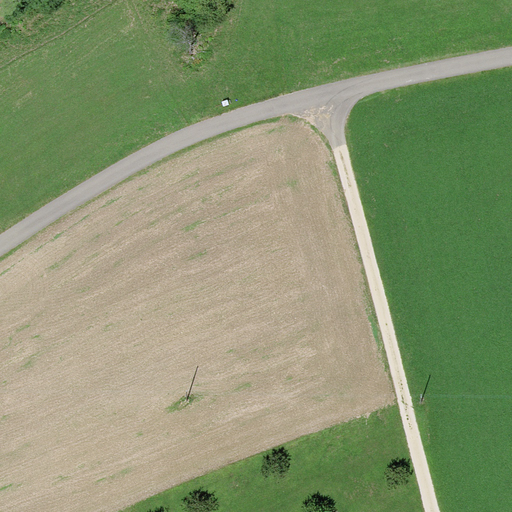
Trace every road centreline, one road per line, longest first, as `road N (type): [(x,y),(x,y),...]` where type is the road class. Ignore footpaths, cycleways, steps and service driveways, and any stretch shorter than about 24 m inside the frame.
road 1 (residential): [(0,245),(159,142),(318,92),(511,54)]
road 2 (track): [(318,92),(430,511)]
